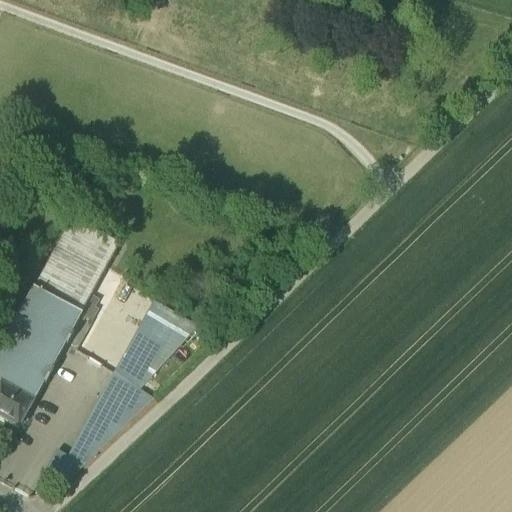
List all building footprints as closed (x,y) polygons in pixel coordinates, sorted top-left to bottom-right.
[(72,221),(33,291),(49,300),(88,230),(72,221)] [(88,230),(49,300),(81,317),(119,247),(88,230)] [(33,292),(0,350),(0,369),(8,374),(1,387),(32,405),(33,405),(81,317),(49,300),(33,291),(33,292)] [(153,304),(114,375),(139,392),(197,328),(153,304)] [(32,405),(1,387),(8,374),(0,369),(0,421),(18,431),(32,405)] [(139,392),(114,375),(67,460),(82,468),(152,401),(139,392)] [(62,487),(82,468),(67,460),(57,455),(45,478),(62,487)]
